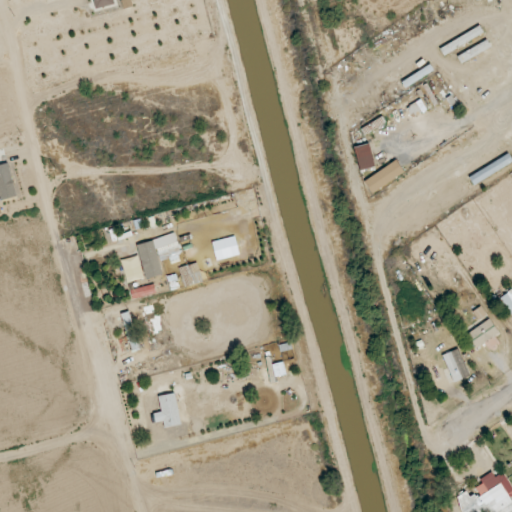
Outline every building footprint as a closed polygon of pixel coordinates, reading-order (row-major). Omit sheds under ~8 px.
[(443,54),(484,35),(480,28),(439,46),(443,54)] [(491,54),(482,39),(455,53),(463,69),(491,54)] [(458,79),(463,87),(501,67),(497,59),(458,79)] [(375,167),(369,143),(354,147),(360,171),(375,167)] [(404,174),(397,161),(364,180),(371,192),(404,174)] [(0,165),(0,200),(16,197),(10,164),(0,165)] [(145,278),(163,275),(160,259),(181,255),(177,235),(138,243),(145,278)] [(183,286),(202,283),(198,264),(180,267),(183,286)] [(130,290),(133,299),(156,292),(154,284),(130,290)] [(480,322),(465,334),(476,349),(499,332),(480,306),(473,312),(480,322)] [(120,315),(133,350),(140,348),(127,312),(120,315)] [(444,354),(452,382),(468,378),(460,349),(444,354)] [(164,421),(165,428),(181,424),(175,393),(158,396),(161,412),(154,414),(156,423),(164,421)] [(511,511),(511,493),(499,475),(496,477),(493,473),(473,486),(478,493),(471,499),(466,492),(455,499),(463,511),(511,511)]
